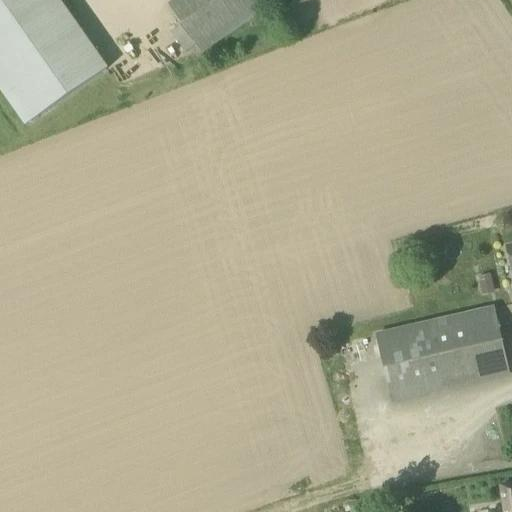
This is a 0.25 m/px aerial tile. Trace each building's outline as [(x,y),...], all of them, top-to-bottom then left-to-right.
[(0,0),(0,88),(27,128),(108,72),(57,0),(0,0)] [(200,56),(266,9),(259,0),(181,0),(168,10),(180,26),(169,34),(183,55),(194,47),(200,56)] [(482,297),(494,294),(491,280),(478,283),(482,297)] [(390,404),(510,377),(494,307),(374,334),(390,404)] [(511,511),(511,486),(500,488),(503,511),(511,511)]
